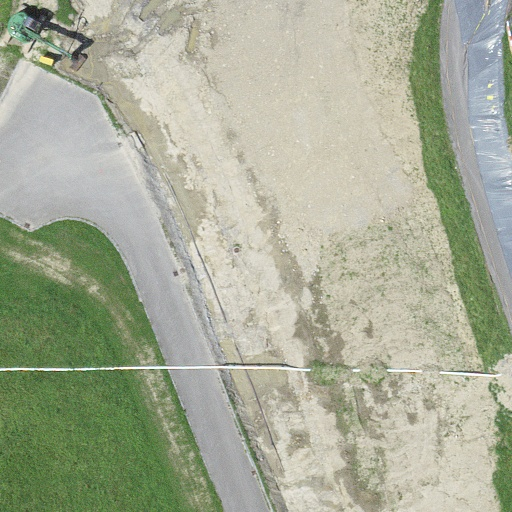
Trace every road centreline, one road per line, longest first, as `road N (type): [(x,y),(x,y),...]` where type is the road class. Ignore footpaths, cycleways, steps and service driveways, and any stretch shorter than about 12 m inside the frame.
road 1 (residential): [(243,511),(127,221),(92,176),(44,150)]
road 2 (residential): [(494,0),(482,75),(511,218)]
